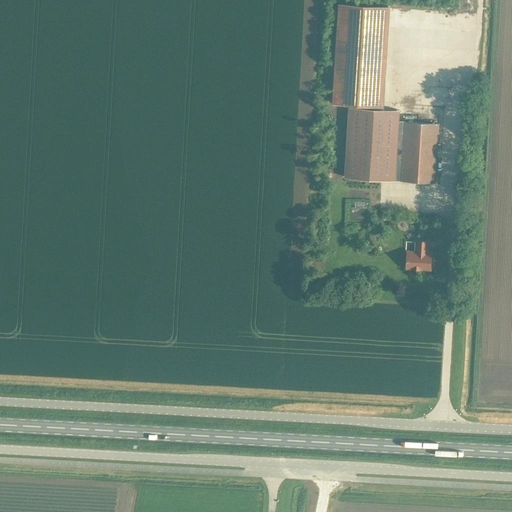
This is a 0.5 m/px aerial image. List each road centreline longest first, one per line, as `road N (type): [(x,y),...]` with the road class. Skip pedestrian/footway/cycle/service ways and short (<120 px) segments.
road 1 (unclassified): [(0,449),(511,478)]
road 2 (unclassified): [(0,401),(511,429)]
road 3 (primary): [(0,425),(511,452)]
